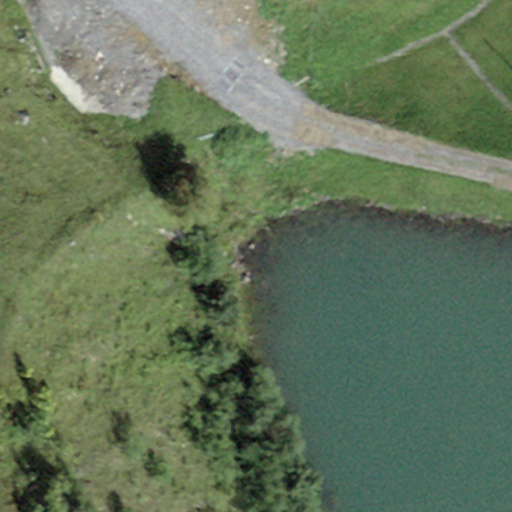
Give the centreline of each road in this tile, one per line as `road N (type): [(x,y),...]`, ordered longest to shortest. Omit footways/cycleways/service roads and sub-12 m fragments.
road 1 (track): [(511,174),(333,135),(295,115),(268,86),(230,0)]
road 2 (track): [(158,0),(139,87),(110,98),(82,93),(62,72),(29,0)]
